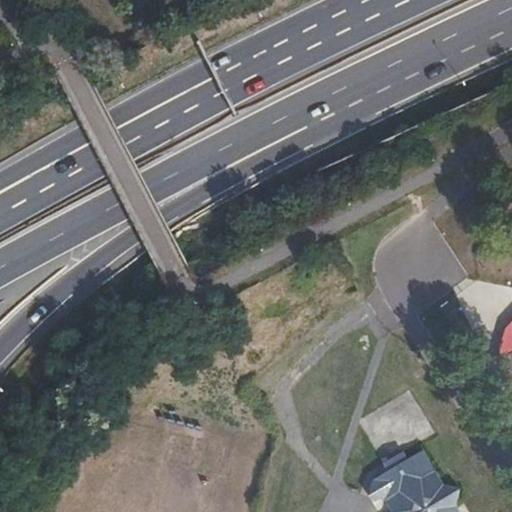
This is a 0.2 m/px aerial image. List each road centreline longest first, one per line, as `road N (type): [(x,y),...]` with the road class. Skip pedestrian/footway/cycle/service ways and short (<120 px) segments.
road 1 (motorway): [(0,355),(34,315),(320,109)]
road 2 (trunk): [(0,267),(320,109)]
road 3 (trunk): [(392,0),(187,96)]
road 4 (trunk): [(187,96),(0,214)]
road 5 (trunk): [(320,109),(511,17)]
road 6 (motorway): [(187,96),(0,194)]
